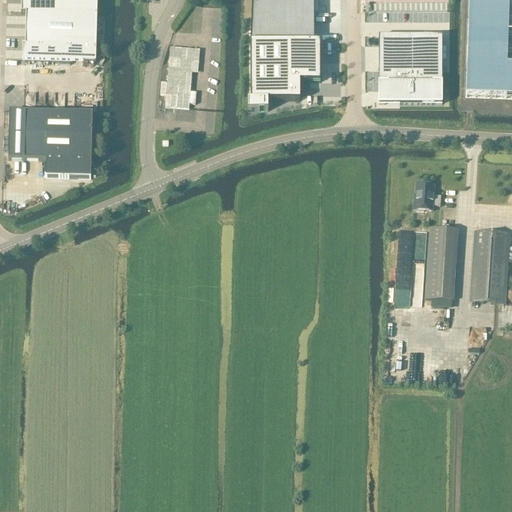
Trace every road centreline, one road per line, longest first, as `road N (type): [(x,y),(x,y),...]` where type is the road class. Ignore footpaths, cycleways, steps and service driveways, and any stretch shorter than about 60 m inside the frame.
road 1 (tertiary): [(152,187),(267,144),(354,131)]
road 2 (unclassified): [(176,0),(153,58),(145,155),(152,187)]
road 3 (tertiary): [(0,247),(152,187)]
road 4 (tertiary): [(354,131),(511,138)]
road 5 (track): [(461,372),(457,511)]
road 6 (unclassified): [(353,0),(354,131)]
